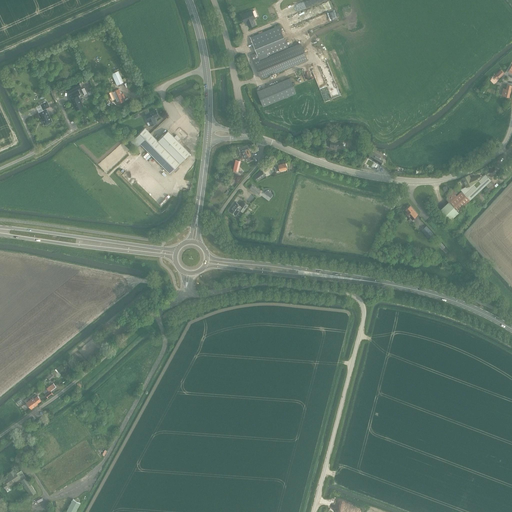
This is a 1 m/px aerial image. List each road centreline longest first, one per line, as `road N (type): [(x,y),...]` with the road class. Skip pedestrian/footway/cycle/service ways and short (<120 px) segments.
road 1 (unclassified): [(183,292),(269,283),(359,301),(361,325),(312,511)]
road 2 (tertiary): [(261,139),(338,169),(420,181),(480,165),(511,123)]
road 3 (unclassified): [(0,436),(183,292)]
road 4 (secondary): [(204,265),(394,285)]
road 5 (secondary): [(394,285),(206,256)]
road 6 (tertiary): [(177,249),(0,227)]
road 7 (tertiary): [(0,234),(175,258)]
road 8 (unclassified): [(244,135),(213,0)]
road 9 (secondary): [(207,132),(205,61),(188,0)]
road 10 (secondary): [(511,329),(394,285)]
